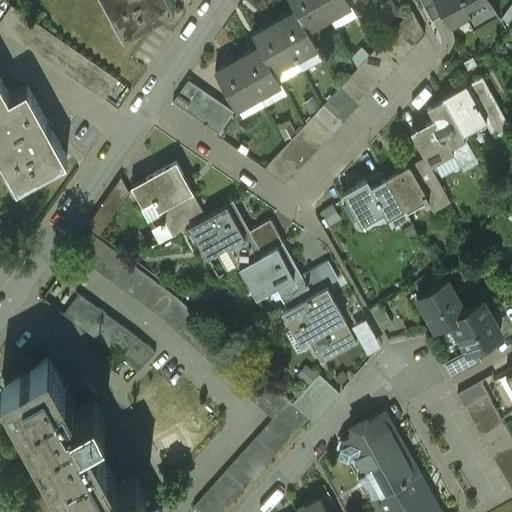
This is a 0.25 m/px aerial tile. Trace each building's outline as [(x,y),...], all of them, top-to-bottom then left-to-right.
[(108,0),(125,29),(175,2),(173,0),(108,0)] [(328,11),(321,0),(292,0),(297,8),(306,23),(328,11)] [(321,0),(328,11),(347,0),(321,0)] [(436,0),(437,1),(451,26),(494,3),(492,0),(436,0)] [(118,79),(12,5),(0,22),(0,25),(105,99),(118,79)] [(306,23),(297,8),(275,20),(294,53),(316,41),(306,23)] [(426,33),(413,9),(400,23),(417,42),(426,33)] [(294,53),(275,20),(253,32),(260,44),(272,65),(294,53)] [(417,42),(400,23),(391,32),(409,51),(417,42)] [(409,51),(391,32),(382,42),(401,59),(409,51)] [(401,59),(382,42),(374,50),(393,68),(401,59)] [(272,65),(260,44),(238,56),(257,90),(279,77),(272,65)] [(393,68),(374,50),(366,59),(384,77),(393,68)] [(257,90),(238,56),(216,68),(235,102),(257,90)] [(384,77),(366,59),(357,68),(376,86),(384,77)] [(376,86),(357,68),(349,77),(368,94),(376,86)] [(0,75),(0,99),(10,94),(0,75)] [(511,128),(483,75),(443,97),(444,98),(450,110),(462,132),(485,119),(495,137),(511,128)] [(368,94),(349,77),(341,85),(360,103),(368,94)] [(214,95),(189,78),(174,101),(198,118),(214,95)] [(10,94),(0,99),(0,152),(17,184),(67,156),(27,84),(10,94)] [(360,103),(341,85),(333,94),(351,112),(360,103)] [(351,112),(333,94),(324,103),(343,121),(351,112)] [(214,95),(198,118),(209,125),(224,102),(214,95)] [(444,98),(439,100),(435,101),(433,104),(429,106),(433,113),(436,112),(438,116),(450,110),(444,98)] [(224,102),(209,125),(219,133),(235,109),(224,102)] [(343,121),(324,103),(316,112),(335,129),(343,121)] [(438,116),(412,131),(425,155),(429,162),(452,150),(460,165),(476,156),(462,132),(450,110),(438,116)] [(335,129),(316,112),(307,121),(327,138),(335,129)] [(327,138),(307,121),(299,130),(318,147),(327,138)] [(318,147),(299,130),(291,138),(310,156),(318,147)] [(310,156),(291,138),(282,147),(302,164),(310,156)] [(302,164),(282,147),(275,154),(294,173),(302,164)] [(294,173),(275,154),(264,167),(285,182),(294,173)] [(425,155),(386,176),(402,206),(424,194),(432,209),(450,199),(429,162),(425,155)] [(177,161),(133,186),(143,202),(153,197),(173,233),(189,223),(206,214),(177,161)] [(382,169),(344,190),(360,220),(382,208),(391,225),(408,215),(402,206),(386,176),(382,169)] [(122,175),(87,225),(99,233),(130,190),(122,175)] [(206,214),(189,223),(207,255),(231,241),(242,262),(243,263),(263,251),(250,228),(233,199),(206,214)] [(270,217),(250,228),(263,251),(278,243),(277,243),(283,240),(270,217)] [(0,253),(13,234),(0,225),(0,253)] [(293,401),(179,298),(90,232),(75,253),(161,317),(273,418),(194,506),(200,511),(223,511),(310,416),(293,401)] [(263,251),(243,263),(242,262),(239,264),(253,289),(277,276),(292,303),(312,292),(283,239),(283,240),(277,243),(278,243),(263,251)] [(448,278),(419,294),(419,296),(423,293),(439,322),(435,324),(436,326),(451,317),(451,318),(456,315),(483,300),(483,301),(483,300),(483,299),(465,309),(448,278)] [(292,303),(283,309),(293,326),(301,322),(322,360),(357,340),(326,284),(312,292),(292,303)] [(156,351),(136,335),(79,293),(63,313),(121,355),(139,371),(156,351)] [(483,300),(456,315),(473,346),(474,347),(475,347),(501,332),(500,331),(483,301),(483,300)] [(351,323),(366,350),(380,343),(366,315),(351,323)] [(468,349),(443,363),(452,378),(482,360),(475,347),(474,347),(473,346),(468,349)] [(94,399),(77,409),(48,358),(5,382),(77,511),(133,511),(129,504),(147,494),(136,474),(118,484),(88,429),(105,419),(94,399)] [(319,372),(293,401),(310,416),(314,420),(340,391),(319,372)] [(479,380),(459,392),(465,402),(485,390),(479,380)] [(485,390),(465,402),(471,412),(491,401),(485,390)] [(491,401),(471,412),(476,423),(497,412),(491,401)] [(386,408),(349,429),(351,433),(343,438),(345,443),(341,445),(338,455),(348,457),(352,455),(361,470),(357,472),(359,476),(360,475),(362,480),(370,487),(372,490),(372,495),(375,497),(376,497),(417,474),(421,472),(412,455),(407,458),(400,443),(404,441),(386,408)] [(497,412),(476,423),(482,433),(503,422),(497,412)] [(503,422),(482,433),(488,444),(509,433),(503,422)] [(511,438),(509,433),(488,444),(494,455),(511,445),(511,438)] [(511,445),(494,455),(500,465),(511,458),(511,445)] [(511,458),(500,465),(506,476),(511,472),(511,458)] [(417,474),(376,497),(383,511),(384,511),(397,505),(400,511),(443,511),(435,497),(431,500),(417,474)] [(329,511),(320,495),(296,508),(297,511),(329,511)]
